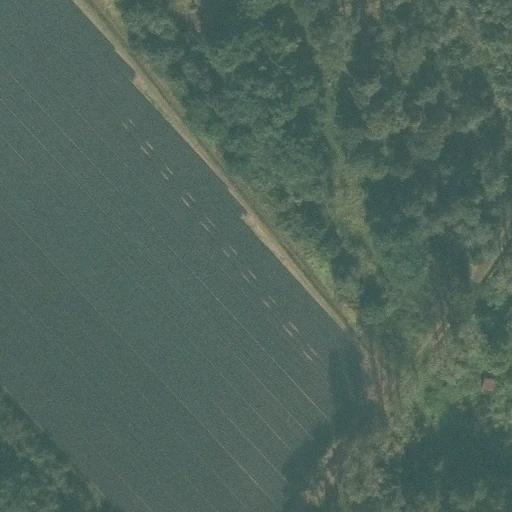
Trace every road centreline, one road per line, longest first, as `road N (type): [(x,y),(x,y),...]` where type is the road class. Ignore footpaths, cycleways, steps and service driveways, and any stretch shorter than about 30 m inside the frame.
road 1 (track): [(392,380),(91,0)]
road 2 (track): [(511,215),(392,380)]
road 3 (track): [(300,511),(392,380)]
